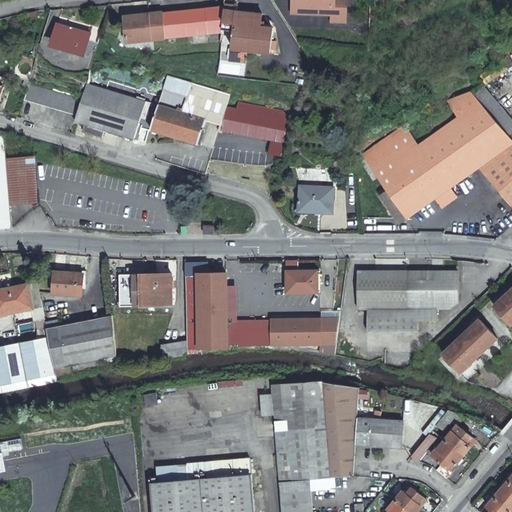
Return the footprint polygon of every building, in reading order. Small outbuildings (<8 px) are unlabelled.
[(289,0),(289,13),(328,15),(328,22),(343,22),(344,0),(289,0)] [(223,7),(223,9),(221,25),(233,27),(231,47),(244,48),(269,51),(272,27),(259,25),(261,13),(233,10),(234,6),(223,5),(223,7)] [(223,9),(223,7),(216,7),(125,14),(128,39),(220,32),(221,25),(223,9)] [(98,43),(103,28),(58,15),(51,42),(85,51),(88,40),(98,43)] [(231,47),(229,47),(228,59),(242,61),(244,48),(231,47)] [(226,108),(229,96),(167,76),(151,129),(198,144),(205,121),(220,126),(226,108)] [(29,86),(24,99),(76,116),(81,101),(30,84),(29,86)] [(146,102),(87,84),(76,122),(85,126),(82,133),(103,140),(106,132),(134,141),(146,102)] [(472,93),(447,102),(456,116),(417,144),(403,125),(361,155),(387,190),(380,195),(402,224),(439,198),(454,187),(481,167),(511,203),(511,138),(508,134),(472,93)] [(226,108),(220,126),(223,126),(222,131),(272,141),(269,155),(282,158),(290,119),(281,112),(237,103),(236,110),(226,108)] [(0,228),(12,227),(10,207),(5,158),(3,138),(0,138),(0,228)] [(5,158),(10,207),(35,204),(30,156),(5,158)] [(333,188),(299,187),(299,210),(333,212),(333,188)] [(454,187),(439,198),(445,206),(460,195),(454,187)] [(213,225),(204,224),(204,233),(213,233),(213,225)] [(229,272),(189,272),(190,341),(190,347),(229,347),(229,272)] [(457,273),(357,272),(357,310),(367,310),(367,332),(418,332),(419,321),(437,321),(437,310),(449,310),(457,303),(457,273)] [(83,276),(55,273),(53,294),(81,296),(83,276)] [(317,292),(317,273),(288,273),(287,292),(317,292)] [(174,274),(122,274),(122,305),(175,304),(174,274)] [(29,285),(0,290),(0,313),(32,308),(34,319),(45,317),(42,301),(32,303),(29,285)] [(511,294),(495,308),(511,325),(511,289),(509,292),(511,294)] [(46,321),(47,329),(49,336),(56,375),(57,377),(72,373),(71,366),(118,356),(113,316),(61,327),(59,318),(46,321)] [(320,320),(270,320),(270,345),(320,345),(320,320)] [(19,325),(20,332),(33,329),(32,322),(19,325)] [(459,342),(445,356),(462,373),(498,339),(481,322),(465,336),(464,334),(458,340),(459,342)] [(0,345),(0,385),(56,375),(49,336),(0,345)] [(163,345),(166,359),(190,355),(190,347),(190,341),(163,345)] [(0,393),(4,392),(26,388),(58,381),(57,377),(56,375),(0,385),(0,393)] [(358,415),(360,386),(357,385),(339,383),(320,380),(284,383),(269,385),(271,405),(278,481),(289,480),(305,478),(328,476),(328,477),(353,474),(356,455),(356,443),(358,415)] [(148,406),(160,403),(158,392),(145,395),(148,406)] [(458,425),(467,414),(460,412),(450,408),(437,424),(444,430),(451,422),(457,426),(453,432),(456,434),(461,428),(458,425)] [(404,419),(358,415),(356,443),(402,446),(404,419)] [(456,465),(464,455),(470,446),(467,443),(472,437),(461,428),(456,434),(453,432),(445,441),(440,446),(438,449),(442,452),(436,459),(441,464),(442,465),(447,468),(452,461),(456,465)] [(439,437),(431,431),(419,447),(412,454),(420,459),(439,437)] [(467,443),(470,446),(475,440),(472,437),(467,443)] [(442,452),(438,449),(432,456),(436,459),(442,452)] [(437,471),(446,479),(452,472),(451,471),(456,465),(452,461),(447,468),(442,465),(437,471)] [(251,511),(248,473),(149,483),(151,511),(251,511)] [(508,511),(511,509),(511,473),(500,488),(486,505),(491,509),(488,511),(508,511)] [(292,480),(278,482),(280,511),(310,511),(307,479),(292,480)] [(404,491),(396,501),(389,509),(392,511),(417,511),(422,506),(418,503),(423,497),(418,492),(413,488),(407,494),(404,491)]
